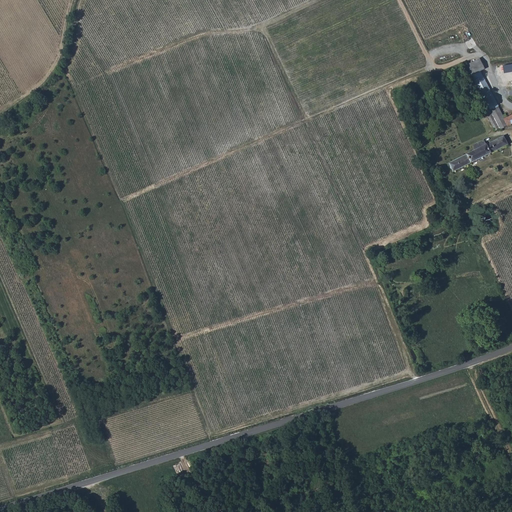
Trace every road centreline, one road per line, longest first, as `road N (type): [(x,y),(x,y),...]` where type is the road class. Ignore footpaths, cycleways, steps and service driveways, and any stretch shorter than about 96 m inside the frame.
road 1 (tertiary): [(0,511),(511,348)]
road 2 (track): [(123,200),(433,69),(397,0)]
road 3 (track): [(314,0),(261,26),(207,34),(108,71)]
road 4 (track): [(0,113),(54,68),(69,0)]
